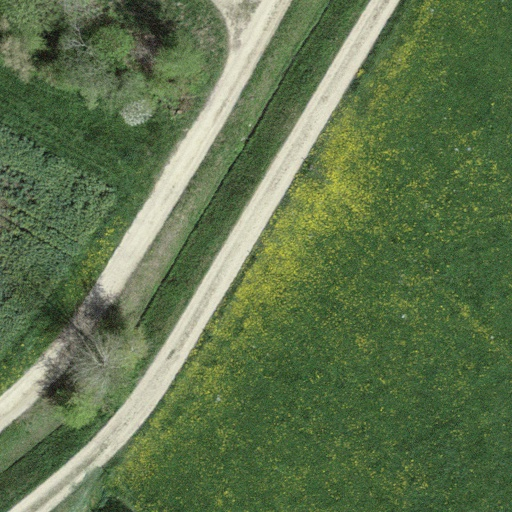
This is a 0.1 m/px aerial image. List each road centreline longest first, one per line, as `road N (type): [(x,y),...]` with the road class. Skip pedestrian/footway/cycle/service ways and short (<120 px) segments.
road 1 (track): [(50,511),(94,478),(387,0)]
road 2 (track): [(0,425),(46,390),(269,0)]
